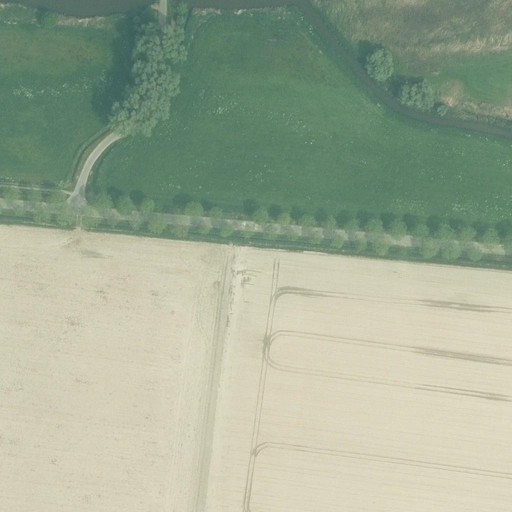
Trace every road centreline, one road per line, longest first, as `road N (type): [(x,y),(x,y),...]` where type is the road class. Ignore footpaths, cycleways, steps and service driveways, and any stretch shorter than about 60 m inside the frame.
road 1 (unclassified): [(511,250),(75,210)]
road 2 (unclassified): [(75,210),(89,160),(137,116),(153,84),(162,0)]
